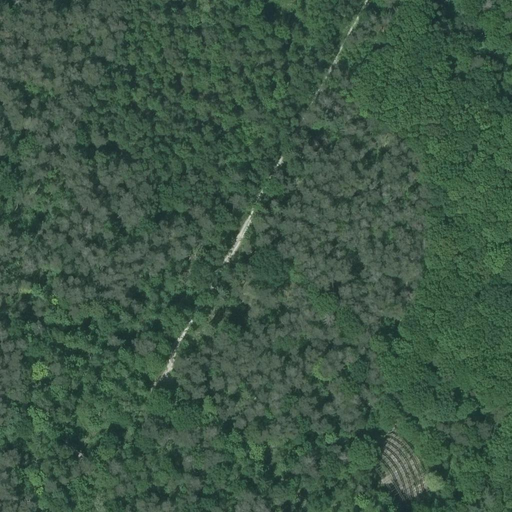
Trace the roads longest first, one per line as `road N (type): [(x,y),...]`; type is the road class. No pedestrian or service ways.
road 1 (track): [(369,0),(169,362),(169,379),(198,431),(196,511)]
road 2 (track): [(374,482),(315,511),(216,434),(198,431)]
road 3 (track): [(0,273),(154,385),(169,379)]
